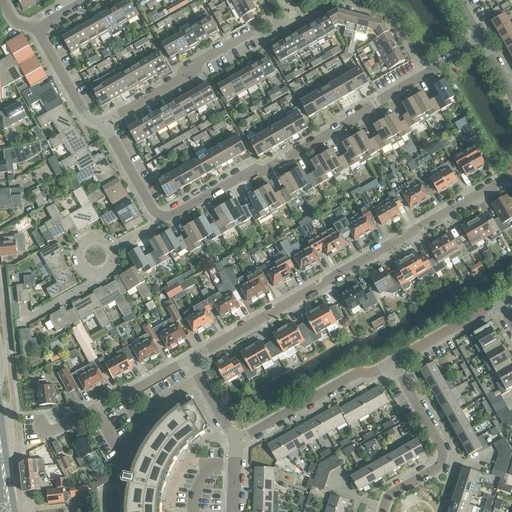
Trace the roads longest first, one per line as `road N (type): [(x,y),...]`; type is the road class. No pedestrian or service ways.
road 1 (residential): [(189,361),(511,175)]
road 2 (residential): [(157,215),(175,214),(282,160),(481,41)]
road 3 (residential): [(39,436),(90,409),(118,446),(143,416),(132,389),(189,361)]
road 4 (residential): [(381,511),(390,492),(441,461),(391,362)]
road 5 (residential): [(229,442),(355,372),(391,362)]
road 6 (residential): [(102,123),(248,33)]
road 7 (residential): [(391,362),(498,302)]
road 8 (residential): [(35,28),(85,118),(102,123)]
